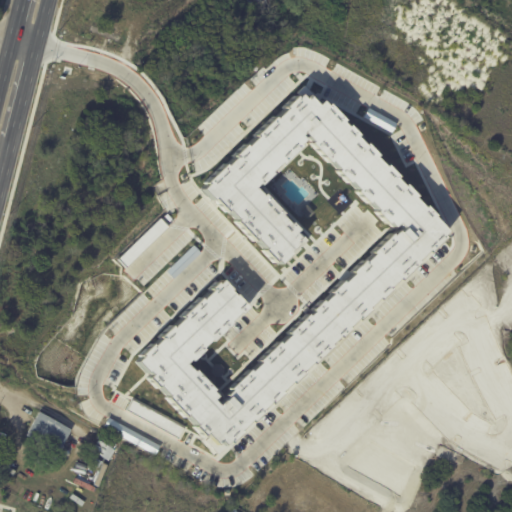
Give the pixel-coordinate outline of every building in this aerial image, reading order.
[(312,212),(306,218),(298,210),(305,204),(312,212)] [(124,267),(116,258),(159,217),(167,226),(124,267)] [(166,270),(192,244),(200,251),(173,278),(166,270)] [(182,426),(176,437),(125,409),(131,398),(182,426)] [(27,435),(39,413),(71,431),(58,454),(26,437),(27,435)] [(158,445),(153,454),(102,426),(107,416),(158,445)] [(92,452),(99,441),(108,447),(102,458),(92,452)] [(94,467),(90,465),(93,459),(101,463),(98,469),(94,467)]
